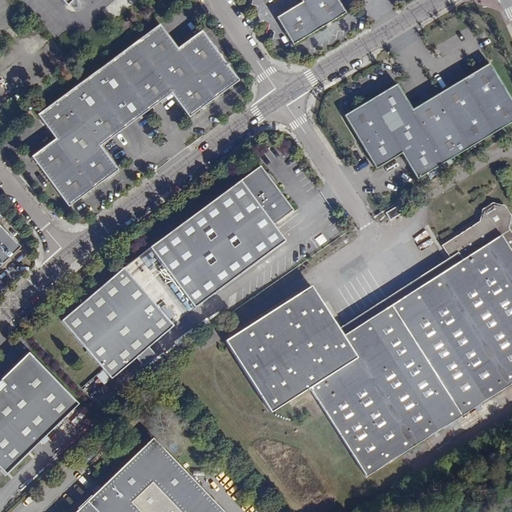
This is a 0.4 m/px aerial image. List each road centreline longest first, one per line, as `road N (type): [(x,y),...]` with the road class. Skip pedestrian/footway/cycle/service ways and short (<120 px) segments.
road 1 (residential): [(64,252),(281,99)]
road 2 (residential): [(281,99),(448,0)]
road 3 (residential): [(281,99),(359,215)]
